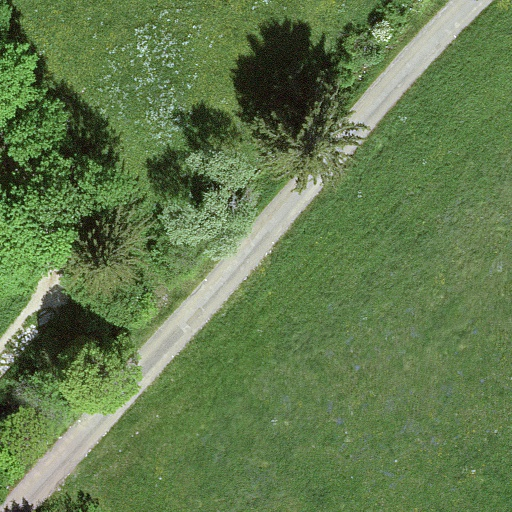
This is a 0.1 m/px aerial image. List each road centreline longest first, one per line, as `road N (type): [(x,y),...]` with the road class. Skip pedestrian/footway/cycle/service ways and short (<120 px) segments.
road 1 (residential): [(472,0),(15,511)]
road 2 (track): [(0,359),(72,259)]
